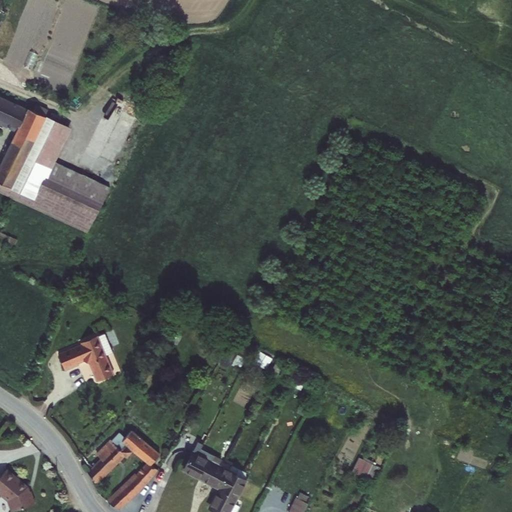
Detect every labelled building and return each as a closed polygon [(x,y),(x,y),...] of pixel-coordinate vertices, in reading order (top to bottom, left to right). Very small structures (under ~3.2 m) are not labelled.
[(35,106),(32,113),(27,110),(26,113),(0,100),(0,188),(33,203),(37,196),(14,184),(44,120),(48,113),(35,106)] [(62,180),(69,176),(74,167),(56,159),(70,132),(44,120),(14,184),(37,196),(33,203),(47,210),(62,180)] [(114,186),(74,167),(69,176),(62,180),(47,210),(92,228),(114,186)] [(86,338),(59,348),(66,363),(80,358),(79,355),(86,353),(89,355),(92,353),(101,375),(114,370),(106,351),(108,350),(100,329),(85,335),(86,338)] [(102,455),(90,469),(97,481),(126,450),(129,454),(135,448),(149,460),(111,499),(120,508),(148,479),(158,466),(152,460),(161,451),(134,427),(126,435),(121,429),(98,452),(102,455)] [(230,511),(249,479),(197,451),(188,466),(223,486),(212,506),(223,511),(230,511)] [(359,456),(352,472),(365,478),(372,462),(359,456)] [(42,497),(39,484),(37,485),(34,477),(13,460),(0,476),(0,478),(15,491),(18,502),(42,497)] [(303,511),(306,508),(294,501),(289,511),(303,511)]
